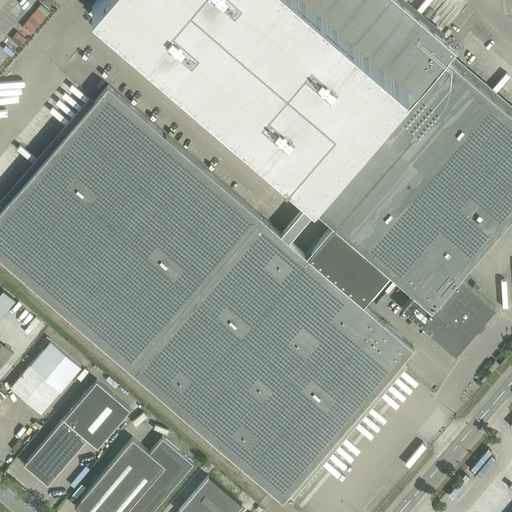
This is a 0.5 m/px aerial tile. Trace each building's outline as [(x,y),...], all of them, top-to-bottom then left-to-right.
[(363,302),(389,272),(399,281),(414,293),(402,307),(448,346),(455,352),(495,306),(460,276),(511,214),(511,112),(448,58),(456,48),(399,0),(97,0),(92,6),(313,195),(281,232),(108,83),(0,209),(0,255),(282,498),(413,345),(363,302)] [(41,412),(60,389),(81,365),(50,339),(30,363),(11,386),(41,412)] [(0,367),(14,352),(0,340),(0,367)] [(492,371),(499,363),(495,360),(488,368),(492,371)] [(48,482),(87,436),(97,445),(130,407),(97,378),(64,416),(24,462),(48,482)] [(136,424),(146,414),(142,409),(131,419),(136,424)] [(162,436),(150,450),(133,436),(75,504),(83,511),(150,511),(167,492),(170,494),(177,487),(174,484),(193,462),(162,436)] [(418,438),(402,461),(410,466),(425,443),(418,438)] [(481,448),(468,470),(474,473),(487,452),(481,448)] [(79,473),(64,491),(67,494),(83,476),(79,473)] [(176,511),(234,511),(241,504),(242,503),(208,475),(207,476),(176,511)] [(381,484),(364,506),(370,511),(388,490),(381,484)]
